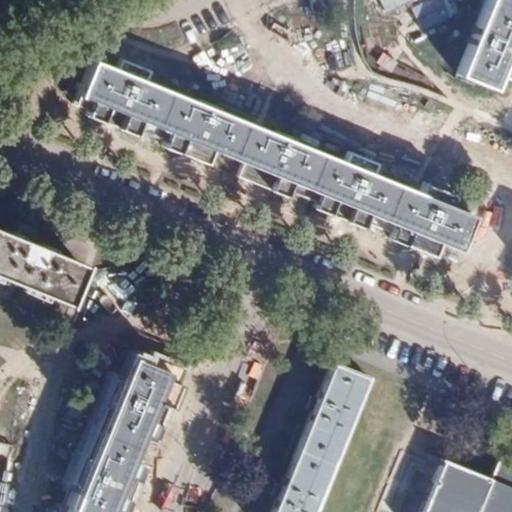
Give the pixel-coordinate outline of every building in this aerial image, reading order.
[(511,32),(511,0),(484,0),(455,74),(490,88),(511,32)] [(511,231),(90,60),(76,95),(113,110),(188,140),(260,170),(341,203),(416,233),(493,264),(511,272),(511,231)] [(0,275),(58,299),(74,259),(72,258),(71,261),(21,241),(0,232),(0,275)] [(165,372),(130,357),(66,511),(107,511),(118,486),(150,410),(165,372)] [(307,511),(363,377),(330,364),(316,400),(281,486),(269,511),(307,511)] [(511,511),(511,451),(505,449),(492,478),(444,460),(422,511),(511,511)]
